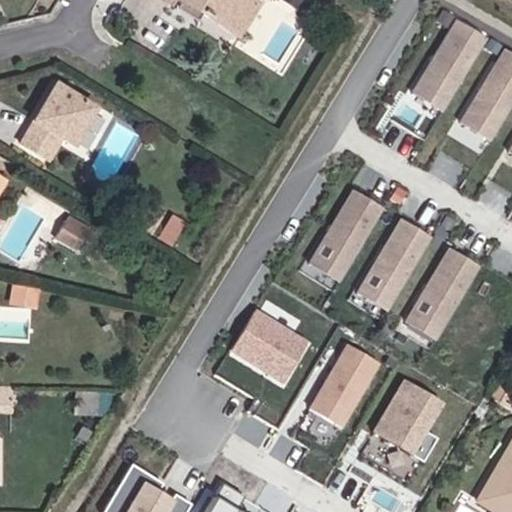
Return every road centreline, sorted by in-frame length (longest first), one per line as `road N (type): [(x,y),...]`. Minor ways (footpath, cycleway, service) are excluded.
road 1 (residential): [(193,424),(188,353),(332,125)]
road 2 (unknown): [(297,491),(193,424),(124,511)]
road 3 (residential): [(332,125),(511,234)]
road 4 (residential): [(332,125),(405,0)]
